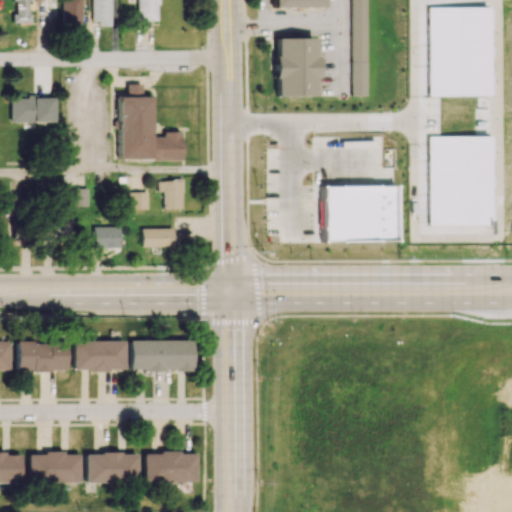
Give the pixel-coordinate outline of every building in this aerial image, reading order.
[(28,0),(12,0),(12,11),(11,11),(11,23),(29,22),(28,0)] [(60,0),(61,23),(81,22),(80,0),(60,0)] [(108,0),(89,0),(90,24),(109,23),(108,0)] [(128,0),(128,2),(136,3),(136,20),(157,21),(157,0),(128,0)] [(320,0),(270,0),(271,7),(320,8),(320,0)] [(348,0),(349,96),(365,96),(363,0),(348,0)] [(274,96),(314,96),(313,37),(273,38),(274,96)] [(115,159),(179,160),(179,131),(161,131),(161,136),(149,136),(149,95),(139,95),(139,84),(124,84),(124,96),(115,96),(115,159)] [(9,122),(52,121),(52,97),(8,98),(9,122)] [(155,180),(155,191),(160,191),(161,208),(180,208),(179,180),(155,180)] [(317,185),(390,183),(391,240),(318,241),(317,185)] [(85,187),(66,187),(66,206),(85,206),(85,187)] [(144,209),(144,192),(127,192),(127,209),(144,209)] [(68,241),(69,218),(43,217),(42,241),(68,241)] [(26,242),(27,219),(6,218),(6,242),(26,242)] [(90,247),(116,248),(116,227),(90,226),(90,247)] [(170,228),(138,228),(138,246),(169,246),(170,228)] [(14,340),(63,340),(63,370),(14,371),(14,340)] [(70,340),(120,340),(119,370),(70,370),(70,340)] [(126,340),(189,340),(189,369),(126,370),(126,340)] [(82,454),(83,483),(134,482),(134,452),(82,454)] [(141,453),(141,483),(193,482),(193,452),(141,453)] [(0,482),(19,483),(18,453),(0,453),(0,482)] [(77,453),(25,453),(26,482),(77,482),(77,453)]
